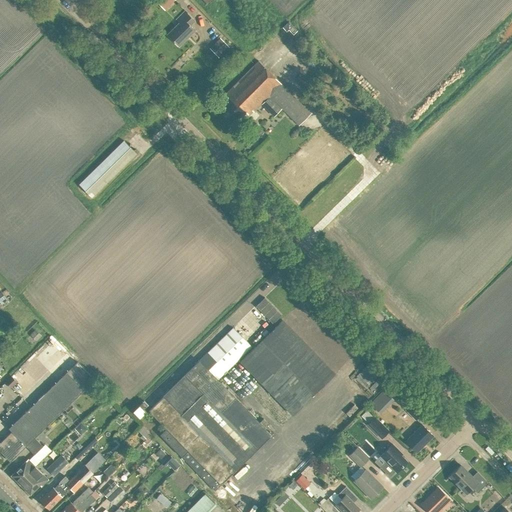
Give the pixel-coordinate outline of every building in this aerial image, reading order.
[(164,10),(173,0),(156,0),(155,1),(164,10)] [(174,20),(178,24),(167,35),(179,46),(195,30),(190,25),(194,21),(183,10),(174,20)] [(293,35),(298,31),(289,22),(282,28),(287,32),(289,30),(293,35)] [(220,38),(210,48),(218,57),(228,47),(220,38)] [(260,105),(262,102),(267,107),(272,102),(275,105),(278,109),(295,125),(296,124),(307,113),(255,64),(224,96),(227,99),(222,105),(237,120),(243,115),(245,113),(246,114),(250,110),(252,113),(260,105)] [(119,169),(136,153),(123,141),(95,168),(77,185),(90,198),(119,169)] [(292,414),(334,372),(282,319),(240,361),(292,414)] [(271,434),(274,432),(266,424),(267,422),(263,418),(259,422),(217,379),(251,346),(232,327),(148,410),(166,428),(160,435),(215,490),(272,434),(271,434)] [(36,341),(41,336),(35,329),(30,335),(36,341)] [(35,438),(84,389),(95,378),(77,360),(66,371),(8,428),(11,431),(0,442),(0,451),(1,451),(10,459),(13,459),(26,446),(34,455),(43,446),(35,438)] [(367,364),(356,379),(368,388),(379,374),(367,364)] [(10,388),(17,382),(11,376),(5,382),(10,388)] [(373,402),(384,411),(396,397),(386,387),(373,402)] [(415,420),(422,414),(411,403),(405,410),(415,420)] [(134,411),(139,417),(145,412),(139,406),(134,411)] [(388,431),(374,417),(367,424),(381,438),(388,431)] [(417,452),(433,436),(422,425),(405,441),(417,452)] [(146,448),(154,440),(150,436),(142,444),(146,448)] [(407,462),(397,452),(398,450),(392,444),(380,456),(374,462),(389,477),(395,471),(396,472),(407,462)] [(360,467),(369,459),(357,447),(349,455),(360,467)] [(161,459),(166,454),(160,448),(155,453),(161,459)] [(61,454),(47,469),(54,476),(69,462),(61,454)] [(173,458),(169,455),(161,463),(165,467),(168,464),(174,470),(179,465),(173,458)] [(28,472),(35,466),(28,459),(11,476),(22,487),(32,477),(28,472)] [(73,492),(93,473),(84,464),(69,480),(65,476),(58,483),(59,483),(54,488),(53,487),(52,488),(40,500),(49,509),(69,489),(70,488),(73,492)] [(477,493),(487,482),(477,472),(471,477),(460,465),(449,476),(466,494),(472,488),(477,493)] [(47,479),(35,466),(28,472),(32,477),(22,487),(30,494),(39,485),(41,486),(48,480),(47,479)] [(365,470),(354,481),(370,498),(382,486),(365,470)] [(301,474),(295,481),(303,489),(310,483),(301,474)] [(114,482),(102,493),(107,498),(118,486),(114,482)] [(71,511),(92,492),(88,487),(72,503),(71,502),(63,509),(64,510),(61,511),(71,511)] [(108,498),(114,504),(125,492),(120,487),(108,498)] [(342,511),(356,511),(359,509),(353,503),(350,500),(354,496),(345,487),(337,495),(334,492),(329,497),(335,504),(342,511)] [(440,509),(450,500),(438,487),(421,504),(428,511),(434,511),(438,508),(440,509)] [(94,490),(92,492),(71,511),(84,511),(83,511),(99,495),(94,490)] [(499,502),(503,498),(496,491),(492,494),(499,502)] [(205,493),(186,511),(208,511),(216,505),(205,493)] [(161,509),(166,504),(162,499),(156,504),(161,509)]
